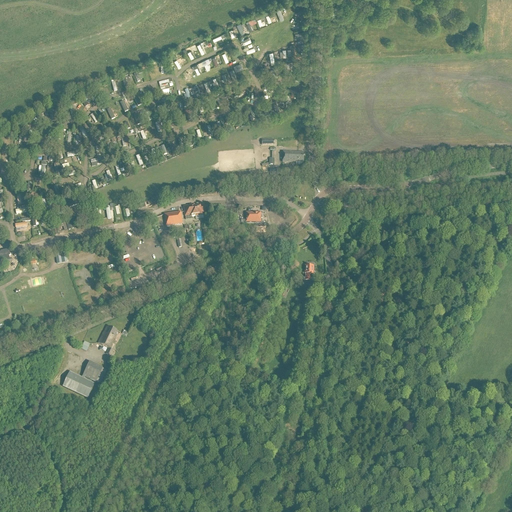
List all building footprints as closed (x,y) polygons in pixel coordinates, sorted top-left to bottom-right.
[(273,15),(275,14),(274,11),(266,15),(269,22),(275,19),(273,15)] [(237,24),(241,34),(245,32),(243,27),(246,26),(244,21),(237,24)] [(302,153),(283,152),(283,163),(296,163),(296,165),(301,165),(301,161),(303,162),(304,155),(302,155),(302,153)] [(197,208),(196,206),(184,207),(186,216),(190,216),(191,217),(203,216),(203,214),(204,214),(204,212),(208,212),(207,207),(197,208)] [(181,212),(165,215),(166,219),(167,223),(166,223),(167,227),(183,225),(181,212)] [(246,213),(246,223),(261,223),(261,222),(262,222),(262,217),(261,217),(261,213),(246,213)] [(66,222),(68,231),(72,231),(74,229),(72,220),(66,222)] [(55,235),(62,234),(60,226),(53,227),(55,235)] [(0,264),(10,262),(9,257),(11,256),(9,251),(1,253),(0,254),(0,264)] [(55,255),(57,265),(68,263),(66,253),(55,255)] [(313,266),(305,266),(305,274),(305,281),(309,281),(309,275),(313,275),(313,266)] [(117,332),(107,327),(99,343),(109,348),(106,354),(111,357),(114,351),(111,350),(115,341),(116,338),(115,337),(117,332)] [(70,373),(63,388),(88,400),(95,385),(70,373)]
